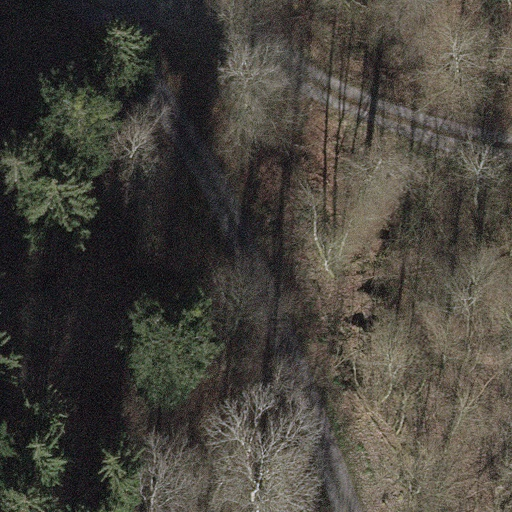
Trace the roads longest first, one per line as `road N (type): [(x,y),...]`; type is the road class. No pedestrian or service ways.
road 1 (track): [(94,0),(166,103),(238,230),(350,511)]
road 2 (track): [(511,148),(380,112),(143,0)]
